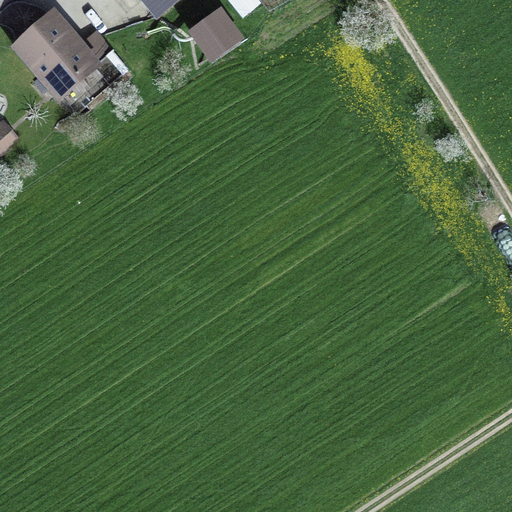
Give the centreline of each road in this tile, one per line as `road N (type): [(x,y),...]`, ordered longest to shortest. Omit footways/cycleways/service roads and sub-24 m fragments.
road 1 (track): [(511,210),(376,0)]
road 2 (track): [(363,511),(511,414)]
